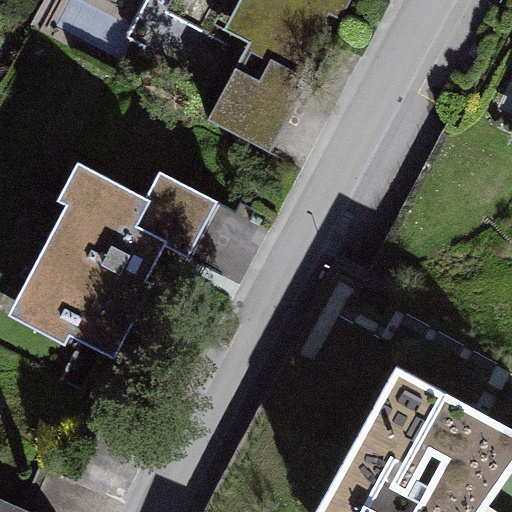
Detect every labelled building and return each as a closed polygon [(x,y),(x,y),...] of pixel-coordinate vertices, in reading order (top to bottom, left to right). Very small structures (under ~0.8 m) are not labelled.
[(141,0),(181,20),(191,0),(141,0)] [(248,53),(275,0),(191,0),(181,20),(248,53)] [(275,0),(248,53),(213,124),(283,159),(363,0),(275,0)] [(511,87),(495,126),(511,133),(511,87)] [(153,201),(74,161),(54,199),(70,207),(13,318),(119,371),(174,263),(243,299),(269,248),(220,223),(226,212),(164,181),(153,201)] [(487,511),(511,475),(511,433),(394,363),(315,511),(487,511)]
